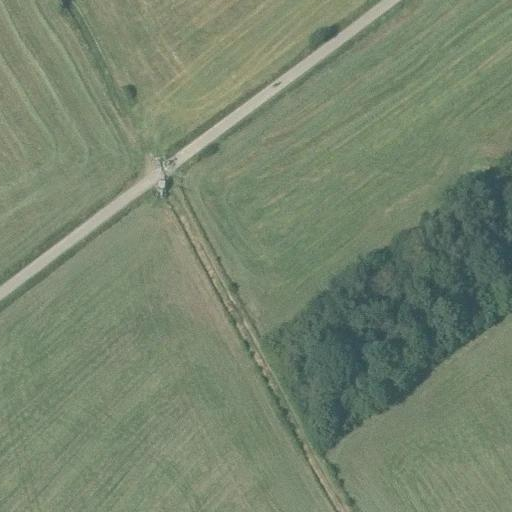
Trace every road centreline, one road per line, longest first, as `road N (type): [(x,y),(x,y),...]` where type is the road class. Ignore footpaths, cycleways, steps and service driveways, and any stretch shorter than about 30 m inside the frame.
road 1 (track): [(353,511),(63,0)]
road 2 (track): [(0,294),(395,0)]
